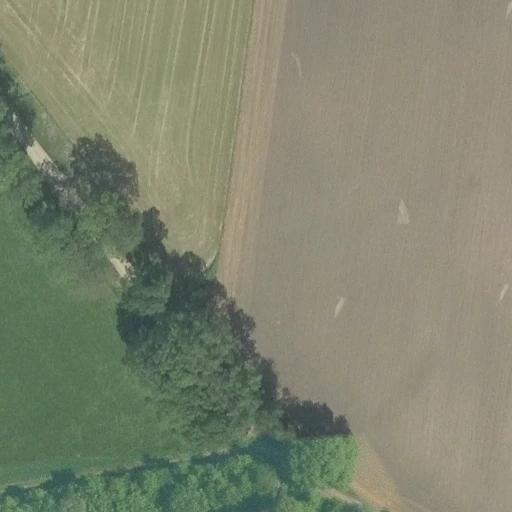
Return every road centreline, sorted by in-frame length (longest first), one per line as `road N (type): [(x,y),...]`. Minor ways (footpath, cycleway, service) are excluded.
road 1 (track): [(350,511),(264,451),(0,108)]
road 2 (track): [(0,495),(264,451)]
